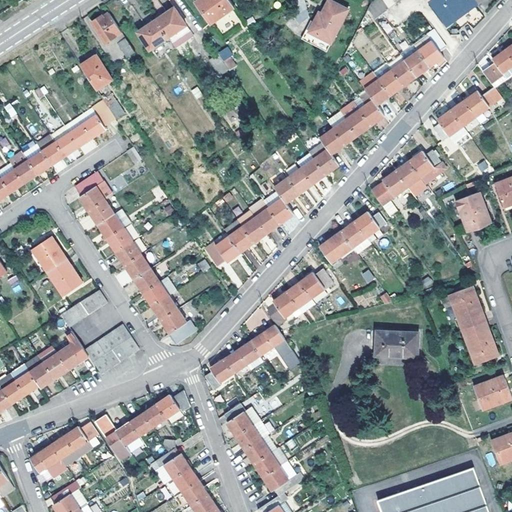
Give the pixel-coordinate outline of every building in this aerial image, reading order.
[(197,0),(195,2),(210,24),(234,7),(228,0),(197,0)] [(332,42),(349,9),(331,0),(328,0),(322,14),(319,13),(310,31),(332,42)] [(387,10),(381,0),(373,0),(371,2),(371,3),(380,15),(382,13),(387,10)] [(392,0),(381,0),(387,10),(395,4),(392,0)] [(448,24),(475,4),(471,0),(432,0),(448,24)] [(380,15),(371,3),(368,9),(375,19),(380,15)] [(174,8),(156,20),(168,38),(175,48),(193,35),(186,25),(174,8)] [(122,33),(108,12),(104,15),(103,15),(93,22),(107,43),(122,33)] [(319,13),(315,12),(302,38),(327,50),(332,42),(310,31),(319,13)] [(168,38),(156,20),(138,31),(151,49),(168,38)] [(413,44),(418,50),(438,35),(434,29),(413,44)] [(440,51),(446,46),(438,35),(418,50),(430,67),(444,57),(440,51)] [(127,56),(135,51),(126,39),(119,44),(127,56)] [(400,53),(405,59),(418,50),(413,44),(400,53)] [(505,74),(509,79),(511,76),(511,57),(506,49),(493,59),(495,62),(483,71),(492,83),(505,74)] [(418,50),(405,59),(417,76),(426,70),(430,67),(418,50)] [(387,63),(391,69),(405,59),(400,53),(387,63)] [(223,60),(219,54),(211,60),(221,74),(229,69),(223,60)] [(81,65),(97,89),(112,79),(97,56),(81,65)] [(223,60),(229,69),(236,64),(230,56),(223,60)] [(405,59),(391,69),(404,86),(417,76),(405,59)] [(374,72),(378,78),(391,69),(387,63),(374,72)] [(378,78),(391,96),(404,86),(391,69),(378,78)] [(360,82),(365,88),(378,78),(374,72),(360,82)] [(494,87),(496,89),(509,79),(505,74),(492,83),(494,87)] [(365,88),(367,92),(377,105),(391,96),(378,78),(365,88)] [(50,82),(43,87),(46,91),(53,87),(50,82)] [(196,99),(202,95),(197,87),(191,90),(196,99)] [(465,100),(480,122),(486,118),(482,112),(502,98),(496,89),(494,87),(482,96),(478,91),(465,100)] [(354,101),(372,125),(385,116),(377,105),(367,92),(354,101)] [(96,115),(83,123),(93,138),(97,135),(106,129),(104,126),(115,118),(108,107),(103,99),(91,107),(96,115)] [(465,100),(452,109),(464,126),(468,131),(480,122),(465,100)] [(108,107),(115,118),(124,112),(116,101),(108,107)] [(354,101),(341,110),(359,135),(372,125),(354,101)] [(13,107),(7,111),(11,116),(16,112),(13,107)] [(78,116),(83,123),(96,115),(91,107),(78,116)] [(464,126),(452,109),(438,119),(440,123),(433,128),(443,140),(450,135),(464,126)] [(330,123),(345,144),(359,135),(341,110),(328,120),(330,123)] [(83,123),(78,116),(65,125),(70,133),(83,123)] [(70,133),(79,147),(88,141),(93,138),(83,123),(70,133)] [(330,123),(317,133),(323,142),(332,154),(341,148),(345,144),(330,123)] [(51,134),(56,141),(70,133),(65,125),(51,134)] [(464,126),(450,135),(455,142),(469,133),(468,131),(464,126)] [(70,133),(56,141),(66,156),(79,147),(70,133)] [(37,143),(42,151),(56,141),(51,134),(37,143)] [(56,141),(42,151),(52,165),(66,156),(56,141)] [(309,152),(314,158),(326,174),(331,171),(339,165),(332,154),(323,142),(309,152)] [(23,152),(28,160),(42,151),(37,143),(23,152)] [(134,147),(122,154),(126,160),(131,157),(135,163),(142,158),(134,147)] [(423,151),(410,160),(422,177),(426,182),(445,168),(433,150),(426,154),(423,151)] [(9,160),(15,169),(25,183),(38,174),(28,160),(23,152),(22,151),(9,160)] [(28,160),(38,174),(52,165),(42,151),(28,160)] [(218,158),(210,163),(214,169),(222,164),(218,158)] [(314,158),(301,168),(313,184),(321,178),(326,174),(314,158)] [(401,166),(397,169),(409,187),(422,177),(410,160),(401,166)] [(486,161),(478,164),(481,171),(489,168),(486,161)] [(289,177),(300,193),(313,184),(301,168),(289,177)] [(15,169),(2,178),(11,192),(25,183),(15,169)] [(399,210),(391,199),(409,187),(397,169),(383,179),(385,182),(372,190),(390,216),(399,210)] [(79,197),(88,211),(105,199),(112,195),(97,172),(75,186),(82,196),(79,197)] [(289,177),(275,187),(278,191),(286,203),(295,196),(300,193),(289,177)] [(409,187),(413,192),(426,183),(426,182),(422,177),(409,187)] [(510,181),(496,186),(504,206),(511,203),(511,177),(509,178),(510,181)] [(0,200),(11,192),(2,178),(0,178),(0,200)] [(264,201),(280,224),(286,220),(294,214),(286,203),(278,191),(264,201)] [(468,230),(488,223),(483,209),(486,208),(480,192),(456,200),(468,230)] [(98,225),(115,213),(105,199),(88,211),(92,216),(98,225)] [(249,208),(250,209),(267,233),(274,228),(280,224),(264,201),(262,199),(249,208)] [(483,209),(488,223),(491,222),(486,208),(483,209)] [(98,225),(107,238),(124,227),(131,223),(122,209),(115,213),(98,225)] [(237,220),(254,243),(267,233),(250,209),(237,219),(237,220)] [(359,218),(355,221),(367,237),(373,233),(386,223),(379,212),(372,216),(368,211),(359,218)] [(224,229),(229,236),(241,252),(254,243),(237,220),(224,229)] [(341,231),(354,247),(367,237),(355,221),(346,227),(341,231)] [(133,239),(139,235),(131,224),(126,227),(133,239)] [(116,252),(133,241),(124,227),(107,238),(110,243),(116,252)] [(333,263),(354,247),(341,231),(336,235),(320,246),(333,263)] [(367,237),(370,242),(376,238),(373,233),(367,237)] [(52,236),(50,238),(58,249),(59,248),(52,236)] [(228,262),(241,252),(229,236),(216,245),(214,242),(206,248),(218,265),(226,259),(228,262)] [(354,247),(358,253),(371,243),(370,242),(367,237),(354,247)] [(32,249),(48,272),(67,259),(59,248),(58,249),(50,238),(32,249)] [(142,252),(146,249),(139,238),(135,241),(142,252)] [(116,252),(125,266),(142,254),(133,241),(116,252)] [(128,270),(134,279),(151,268),(142,254),(125,266),(128,270)] [(63,296),(81,284),(73,273),(75,272),(67,259),(48,272),(63,296)] [(203,272),(210,267),(205,259),(198,263),(203,272)] [(143,293),(160,281),(151,268),(134,279),(140,288),(143,293)] [(313,273),(300,282),(312,299),(334,283),(323,269),(315,274),(313,273)] [(362,274),(368,283),(375,278),(369,269),(362,274)] [(73,273),(81,284),(83,283),(75,272),(73,273)] [(13,292),(21,290),(16,276),(9,278),(13,292)] [(146,297),(152,306),(169,294),(176,290),(167,277),(160,281),(143,293),(146,297)] [(426,288),(433,283),(429,277),(422,281),(426,288)] [(292,288),(287,292),(299,308),(303,313),(316,304),(312,299),(300,282),(292,288)] [(475,299),(470,287),(449,294),(462,329),(485,321),(477,298),(475,299)] [(93,294),(101,306),(108,302),(100,289),(93,294)] [(277,305),(269,312),(278,323),(299,308),(287,292),(274,301),(277,305)] [(394,301),(387,292),(381,296),(386,303),(394,301)] [(94,311),(101,306),(93,294),(86,298),(94,311)] [(161,320),(179,308),(169,294),(152,306),(158,315),(161,320)] [(86,298),(80,302),(89,315),(94,311),(86,298)] [(80,302),(74,307),(82,319),(89,315),(80,302)] [(74,307),(68,311),(76,323),(82,319),(74,307)] [(187,321),(179,308),(161,320),(164,324),(169,332),(168,333),(175,344),(197,329),(190,319),(187,321)] [(68,311),(61,315),(70,328),(76,323),(68,311)] [(485,321),(462,329),(475,364),(495,357),(491,343),(493,342),(485,321)] [(116,328),(124,341),(131,336),(123,324),(116,328)] [(252,341),(261,355),(274,346),(291,370),(301,363),(275,325),(252,341)] [(109,333),(118,346),(124,341),(116,328),(109,333)] [(418,333),(378,332),(377,354),(417,356),(418,333)] [(71,344),(58,352),(69,370),(74,367),(82,361),(80,358),(87,353),(84,349),(73,333),(66,337),(71,344)] [(103,337),(112,349),(118,346),(109,333),(103,337)] [(131,336),(124,341),(133,354),(140,349),(131,336)] [(96,341),(105,354),(112,349),(103,337),(96,341)] [(96,341),(91,345),(99,358),(105,354),(96,341)] [(118,346),(126,358),(133,354),(124,341),(118,346)] [(261,355),(252,341),(248,343),(238,350),(247,364),(259,356),(263,362),(265,360),(261,355)] [(87,353),(93,362),(99,358),(91,345),(84,349),(87,353)] [(54,346),(40,354),(56,379),(69,370),(58,352),(54,346)] [(112,349),(120,362),(126,358),(118,346),(112,349)] [(105,354),(113,367),(120,362),(112,349),(105,354)] [(238,350),(225,358),(234,373),(247,364),(238,350)] [(26,363),(41,386),(42,388),(56,379),(40,354),(26,363)] [(99,358),(107,371),(113,367),(105,354),(99,358)] [(247,364),(251,370),(263,362),(259,356),(247,364)] [(96,367),(101,375),(107,371),(99,358),(93,362),(96,367)] [(234,373),(225,358),(220,362),(211,368),(213,371),(205,376),(215,389),(222,385),(221,382),(234,373)] [(26,363),(12,373),(27,395),(41,386),(26,363)] [(0,380),(0,384),(3,389),(13,404),(27,395),(12,373),(0,380)] [(511,398),(511,397),(505,378),(491,383),(490,380),(474,386),(483,409),(511,398)] [(0,390),(0,412),(13,404),(3,389),(0,390)] [(171,395),(158,403),(167,418),(180,409),(182,411),(190,406),(184,391),(173,398),(171,395)] [(158,403),(143,413),(153,427),(167,418),(158,403)] [(236,435),(261,420),(252,406),(246,410),(241,403),(225,414),(229,421),(228,422),(236,435)] [(130,421),(140,436),(153,427),(143,413),(130,421)] [(99,419),(96,421),(122,459),(131,453),(126,445),(140,436),(130,421),(126,424),(117,430),(107,414),(99,419)] [(236,435),(246,449),(262,438),(268,434),(270,433),(261,420),(236,435)] [(81,456),(94,448),(89,440),(99,434),(91,422),(80,428),(79,426),(67,434),(81,456)] [(67,434),(53,443),(67,464),(67,465),(81,456),(67,434)] [(104,441),(99,434),(89,440),(94,448),(104,441)] [(268,434),(262,438),(271,452),(277,448),(268,434)] [(511,458),(511,435),(509,437),(509,434),(492,440),(500,463),(511,458)] [(255,463),(271,452),(262,438),(246,449),(251,457),(255,463)] [(165,439),(164,444),(169,451),(174,448),(175,448),(176,440),(165,439)] [(52,474),(67,464),(53,443),(31,458),(41,472),(48,468),(52,474)] [(165,464),(174,478),(191,466),(188,461),(182,452),(178,454),(174,448),(169,451),(152,463),(156,470),(165,464)] [(255,463),(264,477),(281,466),(271,452),(255,463)] [(0,465),(0,494),(1,497),(15,488),(0,465)] [(174,478),(183,491),(200,480),(194,471),(191,466),(174,478)] [(290,479),(281,466),(264,477),(266,481),(273,490),(275,489),(279,495),(306,478),(301,472),(290,479)] [(488,511),(473,467),(379,500),(383,511),(488,511)] [(44,481),(52,478),(48,469),(40,473),(44,481)] [(58,511),(73,511),(87,503),(87,502),(79,488),(81,487),(77,480),(53,496),(57,502),(54,504),(58,511)] [(171,495),(178,492),(173,480),(166,483),(171,495)] [(192,505),(210,494),(206,488),(200,480),(183,491),(192,505)] [(192,505),(196,511),(212,511),(219,508),(210,494),(192,505)] [(278,496),(261,507),(263,511),(284,511),(280,504),(282,502),(278,496)] [(92,511),(87,503),(73,511),(92,511)]
